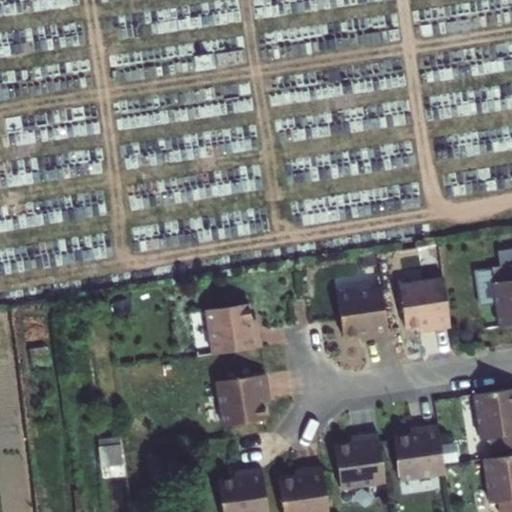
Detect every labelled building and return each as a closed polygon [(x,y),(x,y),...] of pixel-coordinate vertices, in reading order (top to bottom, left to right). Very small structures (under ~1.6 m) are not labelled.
[(511,249),(495,251),(497,267),(511,264),(511,249)] [(499,282),(490,283),(496,327),(511,325),(511,264),(497,267),(499,282)] [(426,329),(447,326),(440,278),(395,284),(401,327),(418,324),(426,323),(426,329)] [(365,338),(385,335),(378,287),(333,292),(339,336),(356,334),(364,333),(365,338)] [(210,355),(258,346),(255,327),(250,327),(248,320),(246,303),(202,310),(210,355)] [(266,394),(263,374),(214,382),(221,426),(265,419),(262,402),(260,395),(266,394)] [(487,453),(511,448),(511,390),(511,388),(468,395),(476,440),(485,438),(487,453)] [(439,466),(432,426),(413,430),(413,435),(406,436),(389,439),(396,482),(440,475),(439,466)] [(381,483),(373,434),(353,437),(354,443),(346,444),(329,447),(336,490),(381,483)] [(97,447),(100,468),(120,465),(117,445),(97,447)] [(496,511),(511,511),(511,453),(479,459),(486,504),(495,502),(496,511)] [(324,511),(318,468),(298,471),(299,476),(291,478),(274,481),(279,511),(324,511)] [(264,511),(258,470),(238,473),(238,479),(231,480),(214,483),(218,511),(264,511)]
